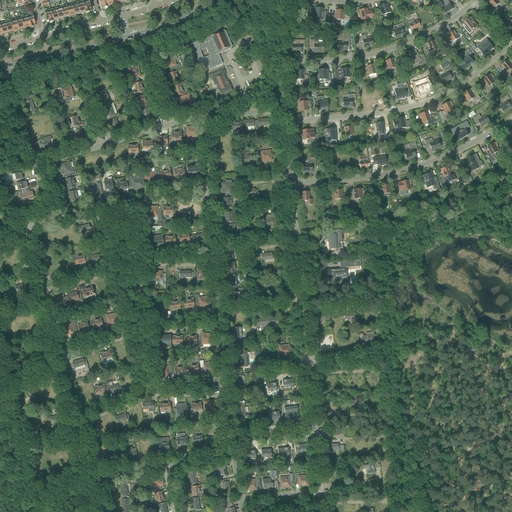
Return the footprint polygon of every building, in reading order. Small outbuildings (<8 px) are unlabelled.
[(85,0),(85,1),(82,1),(85,13),(86,13),(89,13),(89,12),(90,12),(89,9),(91,9),(88,0),(85,0)] [(99,0),(101,6),(103,6),(103,8),(104,8),(107,8),(107,7),(108,7),(108,6),(105,0),(99,0)] [(447,0),(443,0),(441,2),(444,7),(442,9),(445,14),(453,9),(447,0)] [(497,0),(489,0),(488,2),(487,3),(490,6),(491,5),(494,8),(497,5),(500,8),(505,3),(501,0),(497,0)] [(82,1),(77,3),(80,13),(81,14),(83,13),(85,12),(85,13),(82,1)] [(77,3),(72,4),(75,15),(78,15),(78,14),(80,13),(77,3)] [(388,3),(379,6),(382,16),(391,13),(388,3)] [(72,4),(66,6),(69,16),(70,16),(70,17),(73,16),(72,15),(75,15),(72,4)] [(66,6),(61,7),(64,18),(66,17),(66,18),(69,17),(69,16),(66,6)] [(61,7),(56,8),(58,19),(61,19),(64,19),(63,18),(64,18),(61,7)] [(56,8),(50,10),(53,21),(54,21),(53,21),(55,20),(55,21),(58,20),(58,19),(56,8)] [(316,8),(315,20),(325,21),(326,12),(323,12),(323,9),(316,8)] [(53,21),(50,10),(47,11),(47,9),(44,10),(47,21),(48,20),(49,23),(50,22),(50,23),(53,22),(53,21)] [(371,11),(367,12),(367,9),(359,11),(359,13),(358,13),(358,17),(360,17),(361,20),(367,19),(367,23),(374,22),(371,11)] [(328,16),(327,29),(331,29),(331,24),(335,24),(338,24),(338,20),(343,20),(343,16),(345,16),(345,12),(343,12),(343,11),(339,11),(335,11),(335,12),(335,16),(332,16),(328,16)] [(29,16),(26,16),(29,28),(30,28),(33,28),(33,27),(34,27),(33,24),(35,24),(32,13),(29,14),(29,16)] [(26,16),(21,18),(24,28),(24,29),(27,28),(29,27),(29,28),(26,16)] [(21,18),(16,19),(19,30),(19,31),(22,30),(22,29),(24,28),(21,18)] [(462,26),(469,35),(473,32),(472,31),(474,29),(474,30),(475,29),(477,26),(475,23),(473,20),(473,21),(470,18),(464,22),(465,23),(462,26)] [(16,19),(10,21),(13,31),(14,32),(16,31),(19,30),(16,19)] [(10,21),(5,22),(8,33),(11,33),(11,32),(13,31),(10,21)] [(409,25),(409,26),(411,31),(419,27),(417,21),(409,25)] [(404,35),(402,32),(406,30),(403,23),(396,26),(397,29),(392,31),(394,34),(392,35),(394,38),(395,37),(395,38),(404,35)] [(444,38),(441,40),(443,44),(447,42),(447,43),(452,41),(459,38),(458,36),(460,34),(459,32),(456,33),(454,30),(448,34),(448,35),(444,37),(444,38)] [(189,46),(189,47),(189,48),(199,72),(199,71),(208,67),(209,70),(222,64),(218,54),(225,51),(230,49),(231,49),(231,48),(232,47),(232,46),(231,46),(231,45),(228,38),(228,36),(227,36),(226,33),(226,32),(225,32),(225,31),(224,31),(223,31),(222,31),(192,44),(191,45),(190,45),(189,45),(189,46)] [(337,47),(335,47),(335,50),(337,50),(337,51),(346,51),(346,46),(349,46),(349,38),(349,36),(343,36),(343,39),(342,39),(342,43),(336,43),(337,47)] [(365,48),(373,46),(373,45),(374,45),(373,41),(372,42),(371,38),(366,40),(365,36),(358,37),(360,45),(363,44),(363,45),(364,48),(365,48)] [(314,53),(315,53),(323,52),(323,51),(325,51),(324,48),(323,48),(323,44),(317,44),(317,40),(310,41),(310,48),(314,48),(314,53)] [(300,53),(301,53),(301,49),(301,48),(304,48),(304,41),(297,41),(297,45),(292,45),(292,48),(290,48),(290,52),(292,52),(292,53),(300,53)] [(427,44),(427,45),(429,49),(426,51),(429,58),(435,55),(434,51),(438,49),(436,45),(437,44),(436,41),(434,42),(434,41),(427,44)] [(484,56),(494,48),(488,41),(482,46),(480,44),(476,47),(484,56)] [(468,50),(459,56),(462,60),(465,64),(461,66),(463,68),(464,71),(474,64),(474,63),(472,60),(469,56),(471,54),(468,50)] [(412,51),(409,52),(404,54),(405,55),(403,56),(405,59),(406,58),(408,63),(412,61),(414,64),(420,62),(417,55),(414,56),(412,52),(412,51)] [(173,56),(163,60),(166,69),(169,68),(171,67),(172,70),(180,68),(179,65),(176,66),(173,56)] [(385,61),(386,62),(387,67),(384,68),(386,75),(393,73),(392,69),(396,67),(394,63),(396,63),(395,59),(393,60),(393,59),(385,61)] [(505,70),(503,72),(507,78),(511,74),(511,72),(510,71),(511,69),(511,65),(511,64),(511,63),(511,62),(510,60),(509,61),(508,61),(505,64),(502,66),(505,70)] [(452,79),(450,76),(449,75),(452,73),(454,72),(451,66),(449,67),(445,61),(439,65),(444,74),(440,77),(442,80),(438,82),(440,85),(443,83),(444,84),(452,79)] [(366,66),(367,71),(368,75),(376,73),(374,65),(366,66)] [(135,78),(137,77),(140,77),(138,67),(128,70),(130,79),(127,80),(128,83),(136,81),(135,78)] [(337,70),(334,71),(335,83),(339,83),(346,82),(345,78),(350,78),(349,73),(351,73),(351,69),(349,69),(349,68),(344,69),(343,69),(341,69),(337,69),(337,70)] [(328,74),(328,69),(317,70),(317,80),(324,80),(324,82),(330,82),(330,74),(328,74)] [(227,83),(222,70),(210,75),(215,86),(216,85),(220,95),(232,90),(228,82),(227,83)] [(168,74),(172,83),(181,80),(180,76),(178,77),(176,71),(168,74)] [(304,71),(300,71),(296,71),(296,72),(294,72),(294,75),(295,75),(296,80),(300,80),(300,84),(307,84),(307,76),(304,76),(304,72),(304,71)] [(486,78),(483,80),(484,81),(486,84),(484,86),(488,92),(494,88),(491,85),(495,82),(492,79),(494,78),(492,75),(490,76),(490,75),(486,78)] [(425,78),(413,81),(417,94),(429,90),(428,89),(432,87),(430,81),(426,82),(425,78)] [(135,90),(133,90),(134,94),(144,92),(141,82),(134,84),(135,90)] [(402,89),(394,91),(395,96),(396,95),(398,100),(407,98),(405,92),(409,92),(409,93),(409,92),(406,82),(400,84),(402,89)] [(173,87),(176,97),(184,94),(182,89),(184,88),(182,84),(173,87)] [(68,98),(70,98),(73,97),(71,87),(61,90),(63,99),(60,100),(61,103),(69,101),(68,98)] [(473,94),(471,90),(470,90),(463,94),(464,95),(463,96),(465,99),(466,98),(468,102),(472,99),(474,102),(480,99),(476,92),(473,94)] [(30,112),(31,114),(35,113),(34,111),(35,111),(31,100),(35,99),(33,96),(32,96),(30,92),(24,94),(27,101),(25,102),(29,112),(30,112)] [(101,96),(105,106),(111,104),(107,93),(106,94),(105,92),(101,93),(102,95),(101,96)] [(178,99),(177,99),(178,104),(181,111),(193,107),(189,95),(178,99)] [(352,107),(352,104),(352,103),(355,102),(355,95),(348,96),(348,99),(342,100),(343,103),(341,104),(342,107),(343,107),(343,108),(352,107)] [(138,102),(139,107),(147,105),(145,96),(135,98),(136,102),(138,102)] [(511,107),(510,105),(509,104),(511,102),(507,96),(502,100),(504,103),(499,106),(502,109),(500,110),(503,113),(504,112),(504,113),(511,108),(511,107)] [(314,100),(313,100),(314,105),(316,105),(316,106),(319,106),(319,109),(323,109),(323,110),(328,109),(328,108),(327,106),(329,106),(329,104),(328,100),(323,101),(323,100),(323,97),(316,97),(316,99),(316,100),(314,100)] [(310,105),(310,101),(303,102),(303,103),(299,104),(300,112),(308,111),(307,106),(310,105)] [(441,112),(437,114),(442,124),(445,123),(443,120),(444,119),(450,116),(449,112),(453,111),(451,106),(452,106),(451,103),(449,103),(449,102),(445,104),(442,106),(442,107),(444,111),(441,112)] [(110,116),(110,118),(114,117),(114,115),(111,104),(105,106),(108,117),(110,116)] [(142,110),(144,116),(145,121),(151,119),(148,109),(147,109),(146,107),(142,108),(143,110),(142,110)] [(427,112),(424,113),(419,115),(420,115),(418,116),(419,119),(421,119),(422,123),(427,122),(428,125),(435,123),(432,116),(429,117),(427,112)] [(480,124),(482,127),(483,127),(490,123),(490,122),(491,121),(489,118),(488,119),(486,116),(481,119),(479,115),(473,119),(477,125),(480,124)] [(68,119),(67,119),(69,126),(72,125),(72,128),(80,126),(78,116),(68,119)] [(114,117),(110,118),(111,120),(110,121),(114,131),(120,129),(116,118),(115,119),(114,117)] [(397,128),(397,129),(406,128),(406,129),(409,128),(408,121),(405,122),(404,118),(396,120),(396,122),(393,122),(394,128),(397,128)] [(255,121),(256,125),(258,125),(258,126),(269,125),(269,129),(272,128),(272,122),(269,123),(268,119),(257,120),(257,121),(255,121)] [(455,127),(454,128),(457,133),(456,134),(459,140),(469,135),(466,130),(470,127),(467,121),(455,127)] [(231,123),(232,133),(236,133),(236,131),(241,130),(241,122),(231,123)] [(377,136),(385,135),(383,122),(375,123),(377,136)] [(344,127),(344,132),(344,136),(352,136),(351,126),(344,127)] [(75,130),(78,141),(84,140),(81,129),(80,129),(80,127),(75,128),(76,130),(75,130)] [(186,132),(183,133),(184,141),(187,141),(187,137),(196,137),(196,127),(186,128),(186,132)] [(335,128),(325,129),(325,134),(327,134),(328,141),(332,141),(333,143),(337,143),(335,128)] [(302,132),(300,132),(300,135),(302,135),(302,140),(307,139),(307,142),(307,143),(314,143),(315,143),(316,143),(316,146),(319,145),(318,135),(313,135),(310,136),(310,131),(310,130),(306,130),(301,131),(302,132)] [(169,137),(169,143),(170,143),(172,142),(176,142),(176,140),(181,140),(181,132),(171,133),(171,137),(169,137)] [(157,137),(158,147),(162,147),(161,145),(167,144),(167,136),(157,137)] [(43,142),(41,143),(39,144),(42,153),(52,150),(48,141),(51,140),(50,137),(42,140),(43,142)] [(433,151),(440,148),(440,147),(441,147),(440,143),(439,144),(437,141),(432,143),(431,139),(424,141),(427,149),(430,147),(432,152),(433,151)] [(143,151),(147,151),(147,149),(152,149),(152,141),(142,141),(143,151)] [(487,148),(488,148),(490,152),(487,154),(492,163),(498,159),(495,154),(499,151),(496,147),(498,147),(496,143),(495,144),(494,143),(487,148)] [(128,156),(132,156),(132,154),(138,153),(137,145),(128,146),(128,156)] [(415,157),(414,154),(414,153),(417,152),(415,145),(408,147),(409,151),(404,152),(405,156),(404,156),(405,159),(406,159),(406,160),(415,157)] [(261,157),(261,159),(262,162),(271,161),(270,151),(261,152),(260,149),(257,150),(258,158),(261,157)] [(480,162),(476,154),(466,159),(472,171),(483,166),(480,162)] [(312,172),(312,169),(312,168),(315,168),(314,157),(309,158),(309,160),(308,160),(308,164),(302,165),(303,168),(301,168),(301,172),(303,172),(303,173),(312,172)] [(386,165),(385,157),(373,159),(374,165),(377,164),(377,166),(386,165)] [(360,162),(359,162),(359,163),(360,168),(369,167),(368,161),(368,160),(368,158),(359,159),(360,162)] [(67,174),(68,177),(76,175),(75,172),(72,172),(70,163),(60,165),(62,175),(67,174)] [(195,166),(186,167),(187,175),(188,176),(192,175),(199,174),(200,174),(200,169),(198,169),(198,167),(199,167),(199,163),(194,164),(195,166)] [(166,171),(160,171),(161,179),(171,178),(170,176),(172,176),(171,170),(170,170),(169,168),(169,166),(165,167),(165,169),(166,171)] [(442,174),(443,177),(445,177),(447,183),(447,182),(455,179),(455,180),(453,174),(450,175),(451,175),(448,166),(440,169),(442,174)] [(174,171),(173,171),(174,177),(175,177),(185,176),(184,168),(178,169),(178,167),(174,168),(174,171)] [(155,178),(158,177),(157,169),(154,169),(154,172),(145,174),(146,183),(156,182),(155,178)] [(15,170),(7,173),(8,178),(12,177),(13,181),(13,182),(20,180),(24,179),(22,172),(18,173),(16,173),(16,174),(15,170)] [(422,176),(426,188),(432,187),(433,190),(439,188),(436,178),(433,179),(431,173),(422,176)] [(108,180),(103,181),(106,192),(114,190),(111,177),(107,178),(108,180)] [(133,185),(133,187),(133,189),(143,187),(141,178),(132,180),(131,177),(128,177),(129,185),(133,185)] [(66,180),(68,189),(77,187),(77,183),(75,183),(73,178),(66,180)] [(122,178),(116,180),(116,181),(118,191),(128,189),(126,181),(123,181),(122,178)] [(8,183),(0,185),(1,189),(1,190),(9,188),(17,186),(18,191),(24,189),(29,188),(27,181),(21,183),(20,180),(13,182),(13,181),(8,183)] [(408,180),(404,182),(400,182),(402,188),(398,189),(400,196),(407,194),(406,190),(410,189),(409,185),(411,184),(410,181),(408,181),(408,180)] [(232,192),(231,182),(230,181),(226,181),(226,183),(221,184),(222,193),(227,193),(227,196),(236,195),(235,192),(232,192)] [(98,192),(101,191),(100,183),(96,184),(97,187),(87,189),(90,199),(99,197),(98,192)] [(381,185),(381,190),(382,194),(390,193),(388,184),(381,185)] [(362,189),(354,190),(354,195),(351,196),(351,203),(359,203),(358,199),(363,198),(362,194),(364,194),(363,190),(362,190),(362,189)] [(21,196),(19,196),(20,199),(20,200),(22,199),(23,200),(22,200),(22,201),(23,205),(30,203),(37,201),(36,197),(33,197),(33,196),(32,191),(30,192),(27,193),(26,193),(26,194),(25,194),(24,190),(20,191),(21,196)] [(334,190),(334,195),(334,199),(342,199),(341,190),(334,190)] [(69,192),(71,202),(80,200),(80,196),(78,196),(76,191),(69,192)] [(307,201),(307,205),(312,204),(312,199),(309,199),(309,192),(301,192),(301,201),(307,201)] [(231,198),(228,198),(223,199),(224,208),(234,207),(233,203),(232,204),(231,198)] [(157,212),(157,209),(157,207),(148,207),(148,217),(157,217),(157,220),(161,220),(161,212),(157,212)] [(169,217),(173,217),(173,207),(163,207),(163,215),(169,215),(169,217)] [(225,213),(226,223),(234,222),(233,216),(235,216),(234,212),(225,213)] [(261,221),(259,221),(259,225),(262,225),(262,226),(273,225),(272,222),(275,222),(274,216),(272,216),(272,218),(267,219),(266,216),(260,217),(261,221)] [(78,228),(76,229),(77,233),(79,233),(85,232),(90,231),(93,230),(92,227),(90,228),(89,224),(78,227),(78,228)] [(229,228),(227,228),(224,229),(226,238),(236,237),(234,227),(237,227),(237,224),(229,225),(229,228)] [(326,235),(324,235),(324,240),(329,240),(329,241),(328,241),(329,249),(334,248),(338,248),(338,242),(341,242),(340,234),(337,234),(336,231),(328,231),(329,235),(326,235)] [(203,234),(192,236),(190,236),(191,241),(193,241),(193,242),(204,240),(204,238),(207,238),(206,232),(203,232),(203,234)] [(178,233),(180,243),(190,242),(188,234),(183,235),(182,233),(178,233)] [(165,237),(166,245),(175,244),(174,234),(170,235),(170,236),(165,237)] [(163,245),(162,236),(158,237),(150,238),(151,247),(163,245)] [(78,256),(77,254),(73,255),(75,265),(85,263),(83,255),(78,256)] [(87,257),(86,258),(86,262),(88,261),(89,263),(99,261),(98,254),(87,257)] [(349,262),(344,262),(339,263),(340,269),(327,270),(328,278),(347,277),(346,267),(349,267),(349,262)] [(227,264),(228,273),(238,272),(237,268),(235,269),(235,263),(227,264)] [(197,274),(194,274),(194,283),(197,283),(197,280),(207,280),(207,270),(197,270),(197,274)] [(165,276),(162,276),(162,272),(152,272),(152,282),(162,282),(162,285),(165,285),(165,276)] [(228,278),(229,287),(237,287),(237,281),(238,281),(238,277),(228,278)] [(15,286),(16,288),(17,292),(28,288),(25,280),(22,281),(23,284),(15,286)] [(82,290),(84,295),(85,298),(94,294),(92,287),(82,290)] [(246,288),(229,290),(230,303),(240,302),(240,298),(244,297),(243,292),(246,292),(246,288)] [(76,292),(70,294),(72,302),(78,300),(79,301),(82,300),(80,293),(77,294),(76,292)] [(63,295),(54,298),(57,308),(66,304),(67,307),(70,306),(68,299),(65,300),(63,295)] [(199,304),(200,306),(200,308),(210,307),(208,297),(199,298),(198,296),(195,296),(196,304),(199,304)] [(183,299),(184,308),(194,307),(193,299),(187,300),(187,298),(183,299)] [(169,303),(170,310),(180,309),(179,299),(175,300),(175,302),(169,303)] [(107,321),(107,323),(108,326),(117,324),(116,314),(106,316),(105,313),(102,313),(104,322),(107,321)] [(91,319),(93,328),(102,327),(101,319),(95,320),(95,318),(91,319)] [(269,325),(268,319),(256,320),(257,329),(266,328),(265,325),(269,325)] [(77,323),(79,331),(88,329),(86,320),(82,320),(83,322),(77,323)] [(73,330),(76,329),(74,321),(71,322),(72,324),(62,326),(64,336),(74,334),(73,330)] [(241,327),(233,328),(234,338),(237,338),(237,339),(242,339),(242,337),(243,337),(243,333),(241,333),(241,327)] [(202,339),(199,339),(199,347),(202,347),(202,344),(212,344),(212,334),(202,334),(202,339)] [(362,334),(359,334),(360,338),(361,342),(363,341),(363,343),(374,341),(373,335),(368,336),(363,336),(362,334)] [(157,346),(161,346),(161,345),(170,345),(170,336),(157,336),(157,346)] [(178,344),(178,346),(182,346),(182,336),(172,336),(172,344),(178,344)] [(187,336),(187,346),(191,346),(191,344),(196,344),(196,336),(187,336)] [(280,352),(280,354),(280,356),(290,355),(289,345),(279,346),(279,344),(276,344),(277,352),(280,352)] [(100,354),(103,363),(107,362),(106,360),(111,358),(109,350),(100,354)] [(236,358),(234,358),(235,368),(245,367),(248,366),(247,357),(246,357),(246,354),(243,354),(238,355),(238,358),(236,358)] [(8,361),(10,366),(20,363),(20,362),(22,361),(21,357),(19,358),(18,357),(8,361)] [(87,364),(85,359),(83,360),(83,359),(72,363),(73,365),(70,366),(72,371),(75,370),(74,368),(85,365),(85,364),(87,364)] [(204,369),(204,371),(204,374),(214,373),(213,363),(203,364),(203,361),(200,362),(201,370),(204,369)] [(159,368),(160,378),(170,377),(169,372),(172,372),(171,363),(168,364),(168,367),(159,368)] [(188,364),(189,374),(199,373),(198,365),(192,366),(192,364),(188,364)] [(174,368),(175,376),(185,375),(183,365),(179,365),(180,367),(174,368)] [(374,384),(374,387),(377,386),(377,384),(377,378),(366,378),(366,384),(374,384)] [(283,388),(281,388),(281,393),(291,392),(290,388),(294,387),(293,379),(282,381),(283,388)] [(96,395),(105,393),(104,383),(100,384),(100,386),(94,387),(96,395)] [(106,383),(106,387),(108,393),(119,391),(119,390),(121,389),(120,385),(118,385),(118,384),(109,386),(108,383),(106,383)] [(276,383),(266,384),(267,392),(277,391),(276,383)] [(15,398),(16,403),(16,404),(19,403),(18,401),(23,400),(22,398),(29,397),(28,390),(17,393),(18,397),(15,398)] [(206,402),(203,402),(205,414),(209,413),(209,412),(211,412),(218,411),(216,402),(213,403),(213,401),(206,402)] [(353,404),(353,405),(354,410),(365,408),(364,402),(356,403),(356,401),(353,401),(353,404)] [(153,403),(142,403),(143,408),(143,410),(148,409),(149,412),(150,412),(154,411),(154,409),(154,408),(153,404),(153,403)] [(170,408),(169,403),(160,404),(161,414),(165,414),(165,412),(170,411),(170,408)] [(191,404),(192,409),(192,414),(196,413),(196,411),(202,411),(201,403),(191,404)] [(177,417),(187,416),(187,413),(186,404),(176,406),(177,417)] [(244,404),(238,405),(239,416),(240,416),(241,418),(244,418),(245,418),(249,417),(249,415),(245,415),(245,413),(245,412),(244,408),(244,407),(244,404)] [(297,406),(290,407),(292,420),(299,419),(297,406)] [(290,407),(284,408),(286,421),(292,420),(290,407)] [(58,415),(50,418),(53,424),(63,420),(60,412),(57,413),(58,415)] [(279,412),(269,413),(270,421),(280,420),(279,412)] [(114,418),(116,423),(127,420),(127,419),(129,419),(127,414),(125,415),(125,414),(114,418)] [(184,437),(184,434),(177,434),(177,441),(175,441),(175,445),(177,445),(178,446),(187,445),(187,437),(184,437)] [(192,434),(193,444),(203,444),(202,436),(196,436),(196,434),(192,434)] [(213,437),(207,438),(207,439),(207,444),(219,443),(218,434),(215,434),(214,434),(213,435),(213,437)] [(168,438),(158,439),(158,443),(159,444),(159,451),(169,450),(168,440),(168,438)] [(306,444),(295,445),(295,453),(306,453),(306,444)] [(338,444),(327,445),(327,451),(334,451),(335,451),(338,451),(338,450),(340,450),(340,453),(343,453),(343,446),(340,446),(338,446),(338,444)] [(288,448),(277,449),(278,457),(284,457),(285,460),(289,460),(288,448)] [(124,449),(125,458),(136,457),(136,449),(124,449)] [(271,450),(261,450),(261,458),(271,458),(271,450)] [(255,451),(244,452),(245,460),(251,459),(251,463),(256,463),(255,451)] [(374,464),(369,465),(370,474),(375,473),(374,469),(378,468),(377,461),(373,462),(374,464)] [(213,471),(215,471),(217,479),(227,477),(224,467),(218,469),(217,466),(212,467),(213,471)] [(270,479),(262,479),(263,490),(273,489),(273,484),(275,484),(275,479),(277,478),(276,470),(272,471),(272,474),(270,474),(270,479)] [(290,483),(293,482),(292,474),(289,475),(289,477),(279,478),(280,488),(290,487),(290,483)] [(298,482),(298,484),(299,487),(308,486),(308,476),(298,477),(298,474),(295,474),(295,482),(298,482)] [(158,487),(160,486),(163,486),(160,476),(151,479),(153,488),(150,489),(151,492),(159,490),(158,487)] [(256,485),(259,485),(259,477),(255,477),(256,480),(246,481),(247,491),(256,490),(256,485)] [(222,483),(224,494),(230,493),(228,482),(226,482),(226,480),(222,481),(222,483)] [(199,486),(196,486),(191,487),(192,497),(202,495),(202,491),(200,492),(199,486)] [(154,500),(154,503),(164,501),(162,492),(154,493),(155,499),(154,500)] [(230,493),(224,494),(226,505),(225,505),(226,507),(228,507),(232,506),(231,504),(233,504),(230,493)] [(197,498),(192,499),(193,510),(194,510),(195,511),(201,511),(201,509),(199,509),(198,498),(197,498)]
